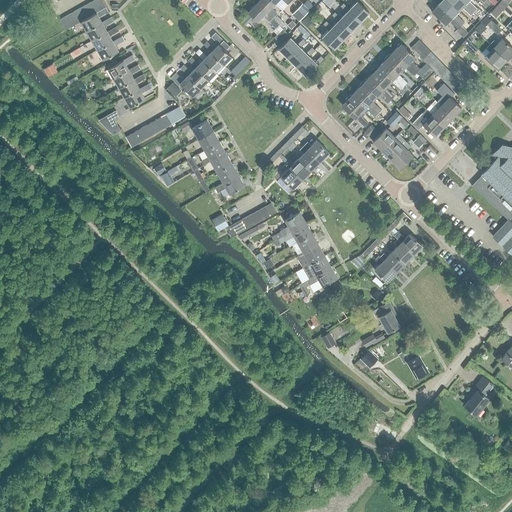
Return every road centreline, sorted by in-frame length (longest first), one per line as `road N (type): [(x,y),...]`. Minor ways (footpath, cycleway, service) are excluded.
road 1 (track): [(110,511),(240,373)]
road 2 (residential): [(504,301),(404,201)]
road 3 (residential): [(308,104),(274,87),(259,56),(214,9)]
road 4 (residential): [(308,104),(402,4)]
road 5 (residential): [(496,103),(402,4)]
road 6 (residential): [(404,201),(308,104)]
road 7 (residential): [(421,408),(504,301)]
road 8 (residential): [(404,201),(496,103)]
